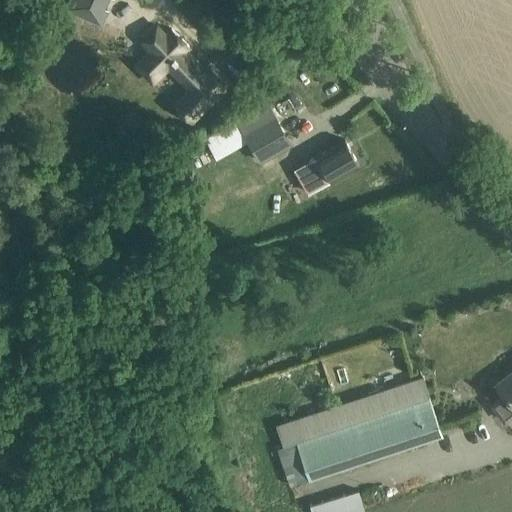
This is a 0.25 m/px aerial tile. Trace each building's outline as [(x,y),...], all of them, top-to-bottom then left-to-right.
[(104,8),(107,0),(70,0),(67,8),(83,15),(92,20),(101,24),(108,10),(104,8)] [(157,25),(143,39),(141,41),(187,88),(179,96),(199,115),(228,86),(209,67),(204,72),(183,52),(189,46),(172,28),(166,34),(157,25)] [(293,144),(268,101),(236,120),(261,163),(293,144)] [(359,164),(345,140),(296,168),(311,193),(359,164)] [(511,372),(497,384),(505,395),(491,406),(504,422),(511,415),(511,372)] [(294,476),(305,472),(308,481),(443,436),(424,376),(275,424),(282,446),(284,445),(294,476)] [(354,511),(349,493),(310,505),(312,511),(354,511)]
